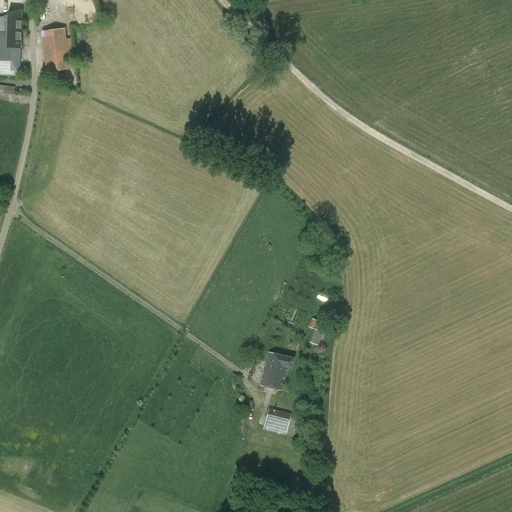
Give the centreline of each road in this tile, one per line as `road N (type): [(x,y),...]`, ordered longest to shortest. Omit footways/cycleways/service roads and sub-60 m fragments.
road 1 (track): [(222,0),(345,114),(511,208)]
road 2 (unclassified): [(11,204),(232,366),(247,387)]
road 3 (unclassified): [(11,204),(32,102),(26,0)]
